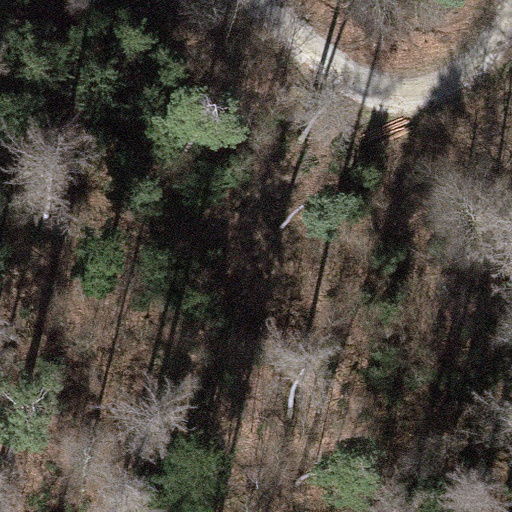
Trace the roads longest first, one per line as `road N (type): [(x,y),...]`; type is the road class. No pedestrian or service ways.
road 1 (track): [(511,13),(462,79),(398,100),(340,95)]
road 2 (track): [(243,0),(297,68),(340,95)]
